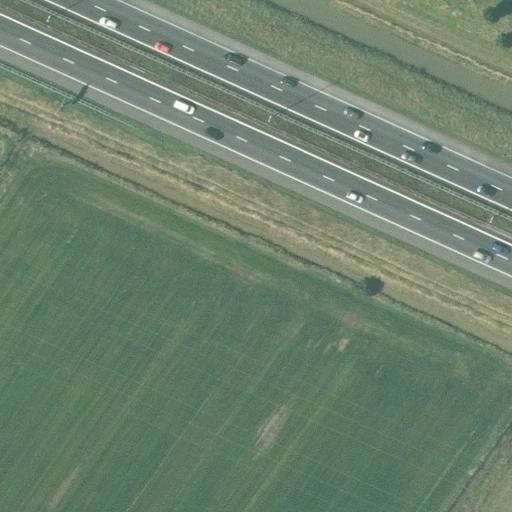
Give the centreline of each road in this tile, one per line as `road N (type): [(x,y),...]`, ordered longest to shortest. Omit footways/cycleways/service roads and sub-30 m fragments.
road 1 (motorway): [(0,34),(511,266)]
road 2 (motorway): [(511,196),(76,0)]
